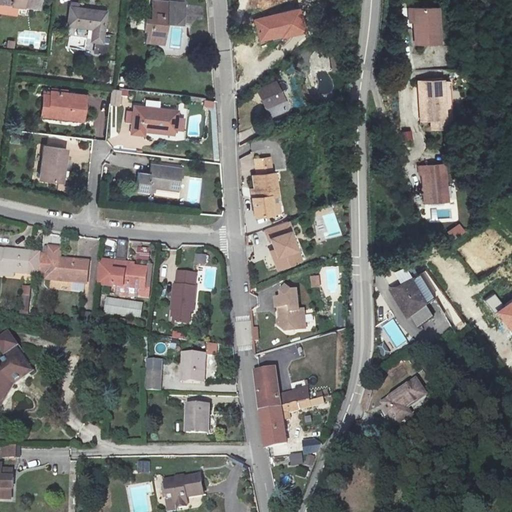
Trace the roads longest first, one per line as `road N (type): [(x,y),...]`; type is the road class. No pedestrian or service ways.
road 1 (tertiary): [(371,0),(356,123),(362,342),(357,379),(305,511)]
road 2 (unclassified): [(234,240),(271,511)]
road 3 (unclassified): [(218,0),(234,240)]
road 4 (residential): [(234,240),(87,228),(0,210)]
